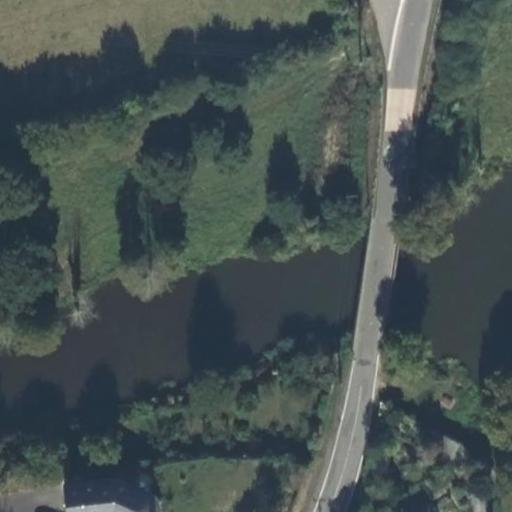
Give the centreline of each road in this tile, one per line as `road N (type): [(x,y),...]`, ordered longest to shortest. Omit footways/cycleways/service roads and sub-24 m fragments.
road 1 (tertiary): [(329,511),(350,437),(421,3)]
road 2 (track): [(374,0),(297,84),(0,192)]
road 3 (track): [(364,357),(501,458),(511,494)]
